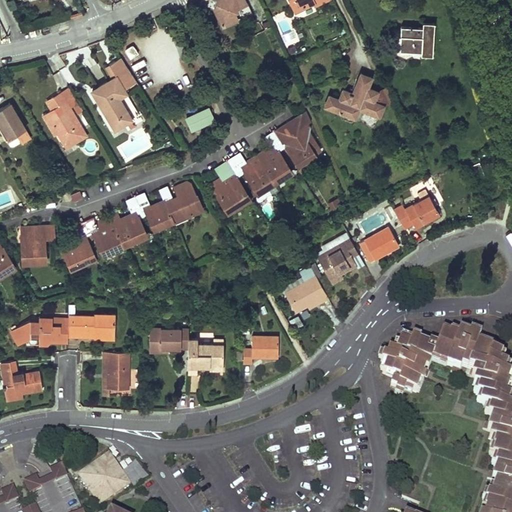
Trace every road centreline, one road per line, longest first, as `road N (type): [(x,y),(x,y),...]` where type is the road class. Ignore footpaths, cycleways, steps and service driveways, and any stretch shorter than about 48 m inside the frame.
road 1 (residential): [(511,247),(496,234),(427,257),(330,359),(278,396),(188,424),(90,427)]
road 2 (residential): [(90,427),(165,444),(247,430),(347,378),(378,327),(400,310),(511,296)]
road 3 (residential): [(239,137),(76,205),(53,202),(0,221)]
